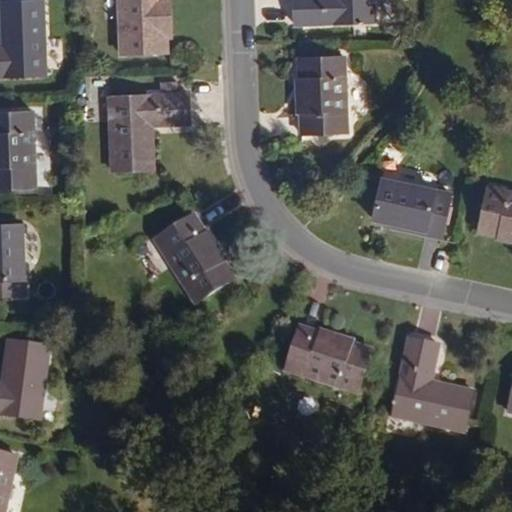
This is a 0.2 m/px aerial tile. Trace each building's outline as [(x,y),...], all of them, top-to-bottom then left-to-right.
[(164,0),(120,0),(122,55),(167,54),(166,39),(164,0)] [(173,39),(171,0),(164,0),(166,39),(173,39)] [(374,23),(372,0),(294,0),(296,26),(374,23)] [(0,79),(46,78),(44,5),(2,7),(3,49),(0,48),(0,79)] [(346,135),(344,60),(299,61),(302,136),(346,135)] [(190,126),(189,96),(111,98),(113,172),(154,170),(153,127),(190,126)] [(0,190),(37,190),(34,115),(0,116),(0,190)] [(450,195),(382,181),(374,221),(391,225),(441,236),(450,195)] [(511,193),(488,189),(478,233),(511,239),(511,193)] [(233,277),(193,214),(154,239),(194,301),(233,277)] [(391,225),(390,231),(439,242),(441,236),(391,225)] [(0,300),(26,299),(23,228),(0,229),(0,300)] [(368,351),(298,328),(283,371),(354,395),(368,351)] [(51,347),(8,342),(3,386),(0,385),(0,415),(42,421),(51,347)] [(439,348),(410,342),(392,420),(465,436),(474,395),(431,385),(439,348)] [(7,511),(19,461),(0,457),(0,511),(7,511)]
